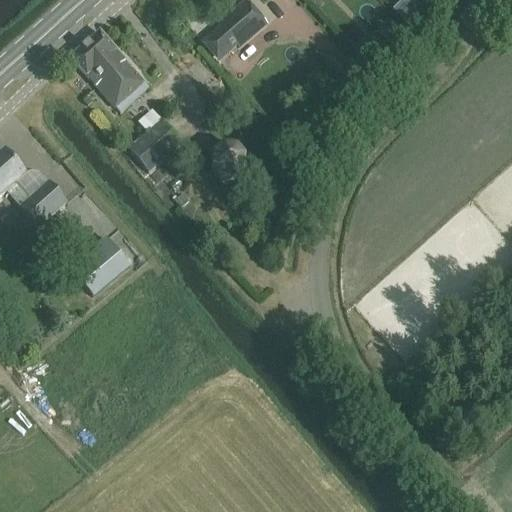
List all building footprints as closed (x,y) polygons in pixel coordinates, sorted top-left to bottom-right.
[(431,22),(410,0),(405,0),(393,12),(415,36),(431,22)] [(210,36),(201,43),(218,63),(227,56),(236,47),(239,50),(267,26),(245,1),(217,25),(219,27),(210,36)] [(114,110),(128,97),(143,85),(99,34),(70,60),(114,110)] [(368,34),(351,49),(379,80),(396,65),(368,34)] [(147,176),(182,146),(160,122),(126,151),(147,176)] [(222,149),(212,157),(210,170),(219,182),(234,184),(243,176),(244,163),(236,151),(222,149)] [(36,230),(66,205),(47,183),(29,199),(16,184),(24,177),(4,154),(0,157),(0,197),(5,194),(36,230)] [(91,300),(130,269),(106,240),(68,272),(91,300)] [(0,399),(10,426),(26,420),(16,393),(0,399)]
